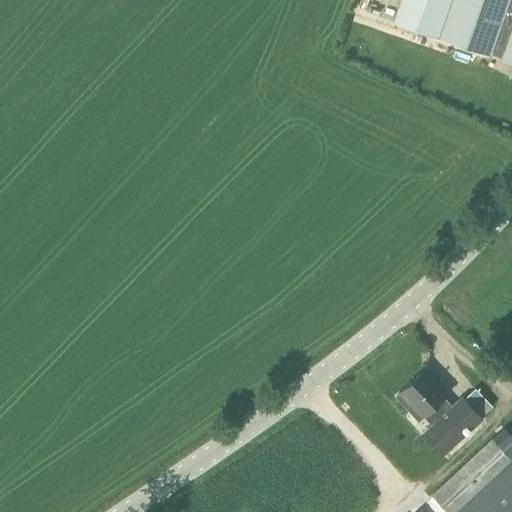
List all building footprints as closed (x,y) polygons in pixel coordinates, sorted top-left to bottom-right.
[(511,0),(405,0),(397,24),(491,55),(492,54),(503,57),(503,59),(511,62),(511,0)] [(445,398),(446,397),(424,372),(397,397),(407,409),(412,405),(423,418),(431,425),(421,434),(443,458),(484,420),(482,418),(493,406),(475,389),(464,399),(461,397),(452,405),(445,398)] [(345,403),(365,430),(385,415),(365,388),(345,403)] [(388,459),(408,449),(392,417),(372,427),(388,459)] [(511,437),(504,429),(434,495),(450,511),(460,511),(511,464),(511,437)] [(511,511),(511,464),(460,511),(511,511)]
